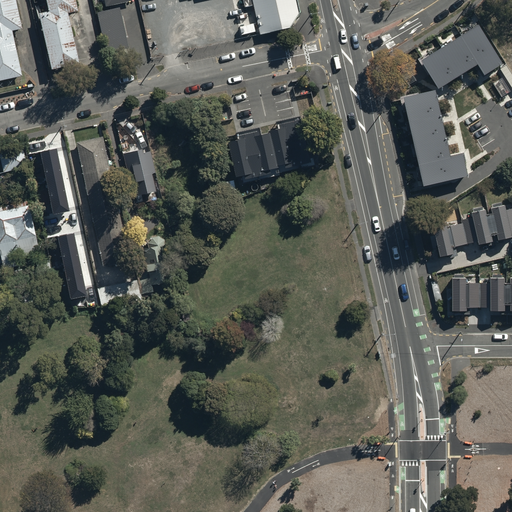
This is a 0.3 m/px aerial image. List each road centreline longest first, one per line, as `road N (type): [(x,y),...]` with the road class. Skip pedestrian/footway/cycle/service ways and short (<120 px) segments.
road 1 (residential): [(0,120),(345,45)]
road 2 (tertiary): [(345,45),(410,347)]
road 3 (tertiary): [(410,347),(423,511)]
